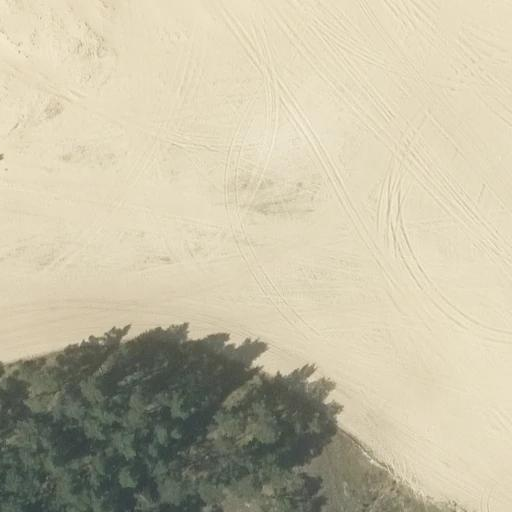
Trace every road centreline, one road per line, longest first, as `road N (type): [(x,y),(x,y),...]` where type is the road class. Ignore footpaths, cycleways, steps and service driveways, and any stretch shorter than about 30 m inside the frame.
road 1 (track): [(511,377),(240,326),(88,325),(0,349)]
road 2 (track): [(315,334),(511,315)]
